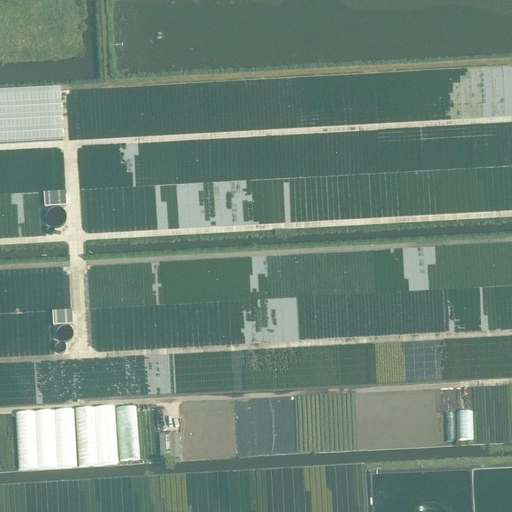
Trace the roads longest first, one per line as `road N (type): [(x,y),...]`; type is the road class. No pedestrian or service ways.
road 1 (track): [(511,332),(90,355),(82,348),(76,263),(0,268)]
road 2 (track): [(0,410),(511,381)]
road 3 (track): [(0,242),(511,213)]
road 4 (track): [(76,263),(511,240)]
